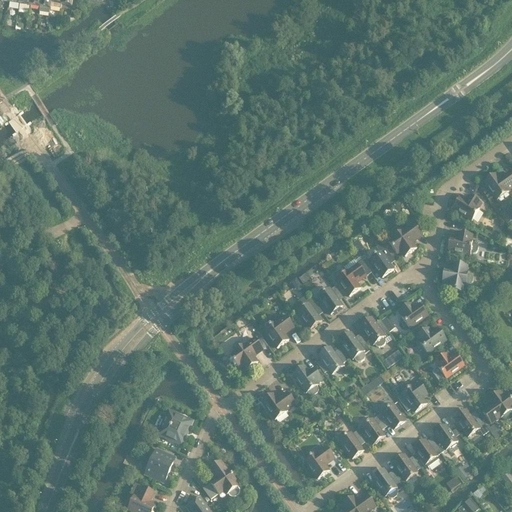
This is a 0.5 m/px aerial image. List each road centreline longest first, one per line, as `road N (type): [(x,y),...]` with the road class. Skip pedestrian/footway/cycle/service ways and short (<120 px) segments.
road 1 (residential): [(176,511),(221,410),(418,272)]
road 2 (residential): [(307,511),(485,378),(481,358),(418,272)]
road 3 (secondary): [(511,51),(250,241)]
road 4 (secondary): [(250,241),(197,275),(125,340),(90,395),(59,475)]
road 5 (secondary): [(59,475),(131,357),(250,241)]
road 6 (residential): [(418,272),(429,259),(440,195),(511,141)]
road 7 (unknown): [(56,234),(75,278),(11,330),(0,354)]
